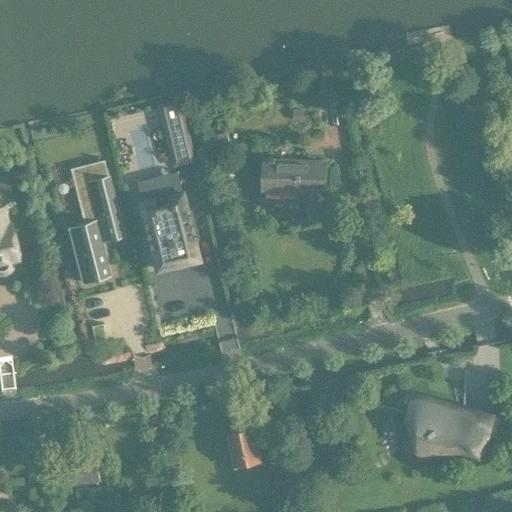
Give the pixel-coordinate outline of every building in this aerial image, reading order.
[(192,157),(179,103),(161,107),(174,161),(192,157)] [(293,121),(306,121),(307,113),(303,113),(303,109),(293,109),(293,121)] [(230,147),(227,131),(210,136),(213,151),(230,147)] [(97,219),(70,226),(84,283),(111,276),(101,239),(109,237),(109,240),(124,236),(104,160),(77,167),(85,199),(92,198),(97,219)] [(322,161),(262,160),(261,193),(303,193),(309,218),(326,213),(321,193),(322,161)] [(143,201),(141,202),(142,203),(144,212),(158,269),(179,264),(198,259),(200,259),(199,258),(197,249),(183,192),(162,197),(143,201)] [(0,270),(2,271),(5,268),(8,265),(8,260),(16,258),(8,225),(4,226),(2,217),(0,217),(0,270)] [(103,323),(92,326),(96,343),(107,340),(103,323)] [(489,425),(492,416),(492,414),(467,408),(466,410),(457,407),(458,405),(413,393),(409,411),(405,410),(405,413),(407,413),(415,446),(416,448),(417,449),(417,450),(418,450),(419,451),(420,452),(422,452),(424,452),(455,448),(456,448),(458,449),(460,449),(462,450),(472,455),(473,456),(475,456),(476,456),(478,455),(479,455),(480,452),(487,439),(489,440),(489,439),(486,437),(489,425)] [(252,427),(228,432),(235,467),(260,462),(252,427)] [(48,469),(52,496),(66,494),(64,486),(100,481),(97,461),(48,469)] [(271,473),(274,490),(298,485),(294,468),(271,473)]
